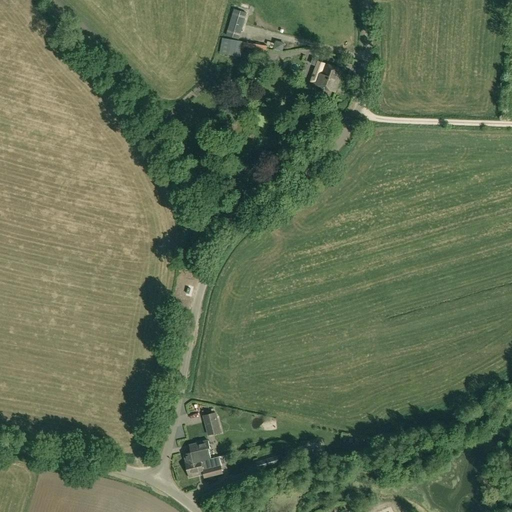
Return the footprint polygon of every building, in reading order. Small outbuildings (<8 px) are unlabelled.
[(239,40),(247,13),(234,9),(226,36),(239,40)] [(268,45),(223,39),(221,54),(242,56),(243,47),(267,50),(268,45)] [(343,70),(317,61),(313,72),(317,73),(313,83),(335,91),(343,70)] [(216,191),(207,188),(199,205),(209,209),(216,191)] [(203,415),(208,436),(222,432),(216,412),(203,415)] [(211,448),(208,439),(201,441),(201,442),(197,443),(198,447),(200,449),(199,451),(185,455),(187,463),(186,463),(190,478),(204,474),(205,478),(223,473),(218,456),(212,458),(210,448),(211,448)] [(275,465),(280,464),(278,456),(273,457),(272,457),(256,462),(259,471),(275,466),(275,465)]
